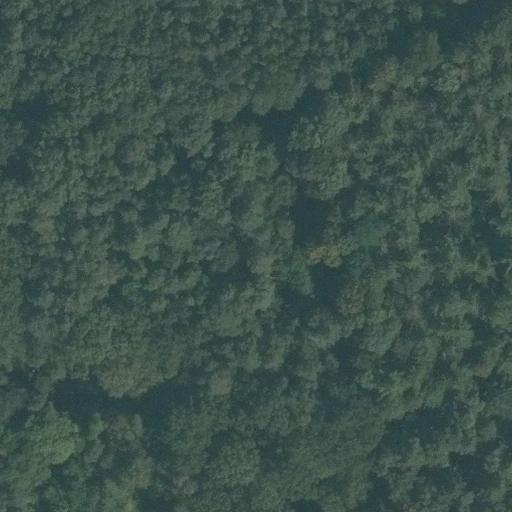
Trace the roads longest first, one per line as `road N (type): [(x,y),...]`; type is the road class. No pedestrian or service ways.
road 1 (track): [(272,98),(306,167),(331,254),(350,394)]
road 2 (track): [(493,0),(273,87),(272,98)]
road 3 (track): [(350,394),(265,511)]
road 4 (track): [(350,394),(396,511)]
